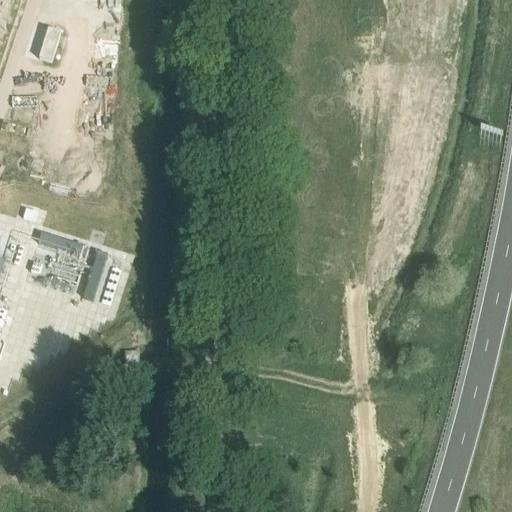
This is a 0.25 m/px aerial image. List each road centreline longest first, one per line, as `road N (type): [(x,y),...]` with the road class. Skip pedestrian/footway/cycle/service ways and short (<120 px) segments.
road 1 (unclassified): [(216,511),(237,0)]
road 2 (trunk): [(511,219),(444,511)]
